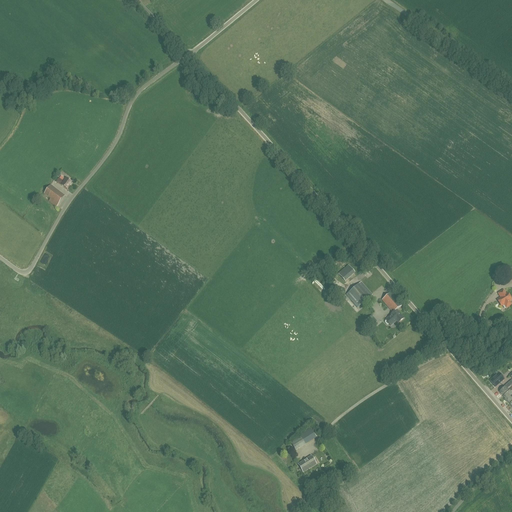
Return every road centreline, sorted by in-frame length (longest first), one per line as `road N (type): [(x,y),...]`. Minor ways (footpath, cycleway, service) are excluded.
road 1 (unclassified): [(511,423),(188,54)]
road 2 (unclassified): [(0,257),(28,271),(117,138),(131,99),(188,54)]
road 3 (unclassified): [(511,85),(387,0)]
